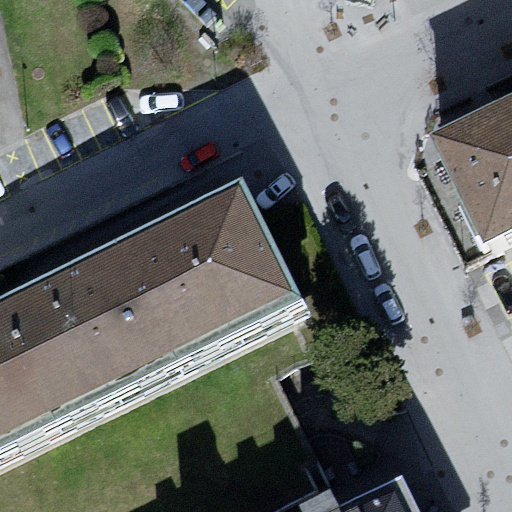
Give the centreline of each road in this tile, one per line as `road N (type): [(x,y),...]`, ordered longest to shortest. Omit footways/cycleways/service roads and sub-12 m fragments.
road 1 (residential): [(511,484),(342,139),(339,106)]
road 2 (residential): [(339,106),(228,121),(0,233)]
road 3 (residential): [(511,0),(360,74),(339,106)]
road 4 (unclassified): [(339,106),(282,0)]
